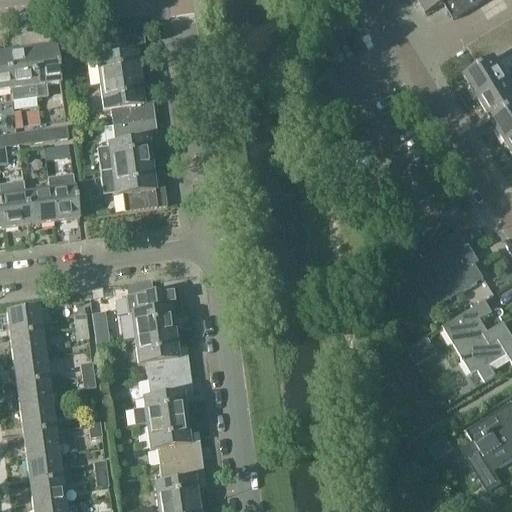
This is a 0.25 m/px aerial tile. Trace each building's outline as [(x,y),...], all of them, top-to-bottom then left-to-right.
[(415,0),(425,16),(442,5),(453,22),(488,0),(415,0)] [(511,32),(507,24),(497,30),(510,52),(511,50),(511,32)] [(497,30),(487,36),(500,58),(510,52),(497,30)] [(143,36),(101,42),(103,59),(95,60),(98,87),(139,81),(137,65),(142,65),(141,56),(146,55),(143,36)] [(487,36),(476,42),(489,63),(495,60),(496,61),(500,58),(487,36)] [(466,48),(467,49),(479,70),(489,63),(476,42),(466,48)] [(30,52),(30,55),(36,100),(47,99),(46,88),(60,86),(55,49),(30,52)] [(36,100),(30,55),(30,52),(5,55),(10,93),(12,103),(36,100)] [(0,56),(0,93),(10,93),(5,55),(0,56)] [(464,78),(478,101),(509,82),(496,61),(495,60),(489,63),(479,70),(464,78)] [(110,112),(112,128),(155,122),(153,106),(149,107),(147,96),(142,97),(139,81),(98,87),(102,114),(110,112)] [(478,101),(492,122),(511,109),(511,86),(509,82),(478,101)] [(511,109),(492,122),(505,144),(511,139),(511,109)] [(86,117),(71,118),(73,132),(87,131),(86,117)] [(155,122),(112,128),(115,144),(106,146),(107,149),(98,158),(99,173),(151,167),(149,151),(154,150),(153,142),(158,141),(155,122)] [(54,130),(56,142),(68,141),(66,129),(54,130)] [(54,130),(41,132),(43,144),(56,142),(54,130)] [(43,144),(41,132),(29,134),(31,146),(43,144)] [(29,134),(17,135),(18,148),(31,146),(29,134)] [(18,148),(17,135),(4,137),(6,149),(18,148)] [(101,190),(113,196),(114,199),(122,198),(124,215),(167,209),(164,190),(159,191),(158,181),(153,182),(151,167),(99,173),(101,190)] [(53,225),(79,221),(74,188),(73,177),(47,180),(49,192),(53,225)] [(29,228),(53,225),(49,192),(24,195),(29,228)] [(0,200),(4,231),(29,228),(24,195),(0,198),(0,200)] [(461,254),(465,251),(457,237),(412,265),(419,276),(416,278),(435,310),(483,281),(474,265),(469,268),(461,254)] [(389,268),(371,280),(379,293),(397,282),(389,268)] [(181,309),(178,291),(126,297),(128,315),(129,315),(133,341),(174,335),(172,320),(177,319),(176,310),(181,309)] [(485,302),(442,329),(471,376),(477,372),(485,385),(495,378),(490,368),(506,357),(511,366),(511,338),(503,325),(488,334),(480,321),(491,314),(485,302)] [(6,313),(7,321),(9,339),(42,334),(39,309),(6,313)] [(75,330),(87,328),(85,316),(73,318),(75,330)] [(77,343),(89,341),(87,328),(75,330),(77,343)] [(42,334),(9,339),(13,363),(46,359),(42,334)] [(176,350),(174,335),(133,341),(137,368),(145,367),(147,382),(190,376),(187,359),(182,359),(181,350),(176,350)] [(427,340),(406,353),(409,358),(430,345),(427,340)] [(46,359),(13,363),(16,388),(49,384),(46,359)] [(80,367),(82,379),(94,377),(92,365),(80,367)] [(192,394),(190,376),(147,382),(149,399),(141,400),(143,411),(133,412),(135,427),(145,426),(186,421),(184,405),(188,404),(187,395),(192,394)] [(94,377),(82,379),(84,392),(96,390),(94,377)] [(49,384),(16,388),(19,413),(68,406),(68,405),(52,407),(49,384)] [(68,406),(19,413),(23,437),(56,433),(54,424),(70,421),(68,406)] [(467,434),(473,444),(491,473),(511,460),(511,425),(503,411),(467,434)] [(88,428),(100,427),(98,414),(86,416),(88,428)] [(188,436),(186,421),(145,426),(148,454),(157,453),(159,468),(201,462),(199,445),(194,445),(193,436),(188,436)] [(90,441),(102,439),(100,427),(88,428),(90,441)] [(56,433),(23,437),(26,462),(59,457),(56,433)] [(59,457),(26,462),(29,486),(62,482),(59,457)] [(204,480),(201,462),(159,468),(161,484),(152,485),(156,511),(157,511),(197,506),(195,491),(200,490),(199,481),(204,480)] [(95,477),(107,476),(105,463),(93,465),(95,477)] [(97,490),(108,488),(107,476),(95,477),(97,490)] [(501,487),(496,478),(481,486),(486,495),(501,487)] [(62,482),(29,486),(33,511),(65,506),(62,482)] [(481,486),(471,493),(476,502),(486,495),(481,486)]
